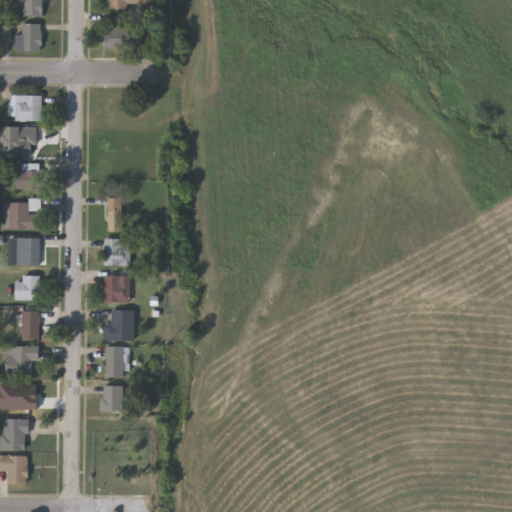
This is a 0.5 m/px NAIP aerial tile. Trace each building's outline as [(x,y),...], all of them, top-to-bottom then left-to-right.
[(45,0),(45,15),(25,15),(25,0),(45,0)] [(128,13),(109,13),(109,0),(150,0),(150,3),(128,3),(128,13)] [(42,23),(42,50),(16,50),(16,34),(23,34),(23,23),(42,23)] [(105,48),(105,27),(143,27),(143,48),(105,48)] [(41,120),(10,120),(10,94),(41,94),(41,120)] [(41,127),(41,155),(22,155),(22,127),(41,127)] [(16,169),(25,169),(25,162),(41,162),(41,188),(16,188),(16,169)] [(107,197),(123,197),(123,228),(107,228),(107,197)] [(40,200),(40,210),(33,210),(33,227),(4,227),(4,200),(40,200)] [(41,264),(23,264),(23,236),(41,236),(41,264)] [(104,264),(104,238),(131,238),(131,264),(104,264)] [(104,301),(104,274),(122,274),(122,281),(131,281),(131,301),(104,301)] [(16,299),(16,279),(22,279),(22,275),(39,275),(39,299),(16,299)] [(104,324),(112,324),(112,309),(134,309),(134,340),(104,340),(104,324)] [(22,338),(22,310),(40,310),(40,338),(22,338)] [(39,361),(33,361),(33,374),(6,374),(6,345),(39,345),(39,361)] [(105,345),(124,345),(124,377),(105,377),(105,345)] [(123,384),(123,410),(101,410),(101,384),(123,384)] [(28,418),(28,449),(2,449),(2,418),(28,418)] [(0,470),(0,454),(28,454),(28,483),(8,483),(8,470),(0,470)]
